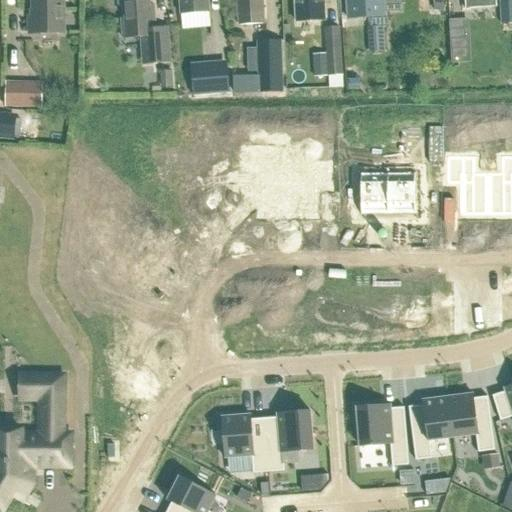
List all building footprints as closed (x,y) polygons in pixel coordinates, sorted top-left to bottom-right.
[(29,35),(65,34),(64,0),(32,0),(33,18),(29,18),(29,35)] [(167,26),(156,27),(154,7),(151,7),(149,0),(118,0),(119,7),(124,6),(125,21),(121,22),(123,40),(143,39),(145,66),(170,64),(167,26)] [(209,13),(208,0),(179,0),(181,16),(209,13)] [(265,9),(264,0),(238,0),(239,11),(240,27),(266,26),(265,9)] [(294,0),(297,25),(325,23),(323,0),(294,0)] [(346,0),(346,1),(347,13),(348,19),(369,17),(372,17),(372,29),(370,29),(372,53),(384,52),(383,34),(382,34),(382,29),(382,28),(384,28),(385,28),(384,16),(386,16),(384,0),(346,0)] [(464,0),(465,13),(497,11),(496,0),(464,0)] [(511,0),(500,0),(502,27),(511,26),(511,0)] [(344,77),(341,28),(326,29),(329,78),(344,77)] [(283,42),(258,43),(259,78),(260,96),(285,95),(283,42)] [(463,67),(466,49),(454,47),(451,65),(463,67)] [(194,99),(231,96),(229,63),(192,65),(194,99)] [(171,73),(161,73),(162,91),(172,90),(171,73)] [(44,110),(44,84),(7,84),(7,109),(44,110)] [(0,147),(18,147),(17,127),(0,127),(0,147)] [(164,218),(186,241),(201,225),(201,205),(225,205),(225,145),(201,145),(189,133),(169,154),(189,174),(188,196),(181,196),(164,218)] [(245,152),(245,189),(261,189),(261,217),(289,216),(288,166),(269,167),(269,152),(245,152)] [(288,166),(289,216),(316,216),(316,188),(329,188),(329,156),(308,156),(308,166),(288,166)] [(488,176),(488,215),(511,215),(511,158),(502,158),(502,175),(488,175),(488,176)] [(448,159),(448,184),(462,184),(462,216),(488,215),(488,176),(474,176),(474,159),(448,159)] [(360,174),(360,216),(388,216),(388,173),(360,174)] [(388,173),(388,216),(416,216),(416,173),(388,173)] [(160,239),(127,204),(98,232),(110,244),(100,254),(121,276),(129,269),(146,286),(165,267),(149,250),(160,239)] [(89,301),(85,321),(117,327),(112,350),(150,357),(153,339),(155,327),(148,326),(149,319),(149,318),(150,315),(150,311),(121,306),(120,307),(89,301)] [(162,344),(176,349),(184,328),(170,323),(162,344)] [(150,359),(148,388),(163,389),(165,360),(150,359)] [(64,433),(66,379),(42,378),(22,377),(22,379),(22,399),(42,400),(41,433),(41,436),(31,436),(26,436),(24,436),(23,435),(23,434),(23,432),(0,431),(0,511),(2,511),(17,488),(27,494),(34,484),(34,468),(71,469),(72,437),(64,437),(64,433)] [(501,395),(492,398),(500,423),(509,420),(511,418),(511,386),(503,390),(505,394),(501,395)] [(465,397),(448,399),(453,438),(476,435),(479,453),(495,451),(488,398),(474,400),(474,397),(474,396),(472,396),(465,397)] [(423,406),(409,408),(416,461),(432,459),(430,441),(453,438),(448,399),(431,401),(424,402),(422,402),(423,404),(423,406)] [(388,405),(357,408),(360,448),(391,445),(393,467),(409,466),(404,408),(398,409),(398,406),(398,405),(396,405),(388,405)] [(278,418),(265,419),(269,473),(285,472),(283,454),(314,451),(310,412),(287,414),(280,414),(278,414),(278,416),(278,418)] [(243,417),(222,419),(225,458),(252,456),(253,474),(269,473),(265,419),(252,421),(251,418),(251,416),(250,417),(243,417)] [(414,473),(402,474),(403,486),(414,485),(414,473)] [(329,476),(317,477),(318,491),(320,491),(329,481),(329,476)] [(172,503),(167,511),(207,511),(216,496),(180,478),(172,494),(169,500),(168,502),(170,502),(172,503)] [(450,480),(425,483),(427,496),(445,493),(450,480)]
